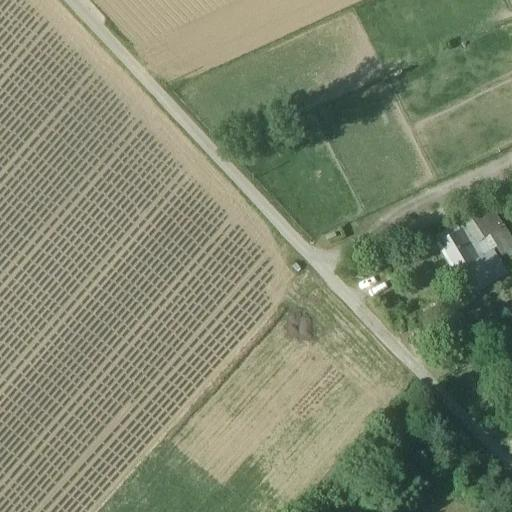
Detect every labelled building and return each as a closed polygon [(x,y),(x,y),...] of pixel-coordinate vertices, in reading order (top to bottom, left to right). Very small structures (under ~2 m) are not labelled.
[(491,208),(464,227),(466,230),(478,248),(503,230),(495,220),(498,218),(491,208)] [(466,230),(454,238),(466,256),(478,248),(466,230)] [(466,256),(454,238),(442,246),(461,274),(467,270),(473,267),(466,256)] [(461,274),(476,297),(508,276),(493,253),(473,267),(467,270),(461,274)] [(407,290),(393,303),(405,315),(419,302),(407,290)]
